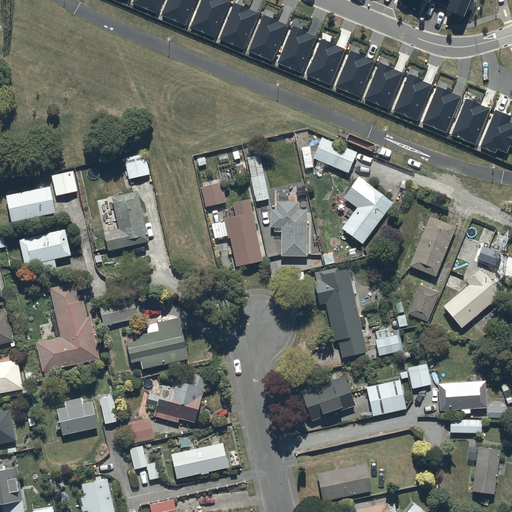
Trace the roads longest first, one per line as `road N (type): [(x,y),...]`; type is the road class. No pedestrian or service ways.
road 1 (residential): [(511,34),(449,46),(326,0)]
road 2 (residential): [(279,511),(250,387),(254,325)]
